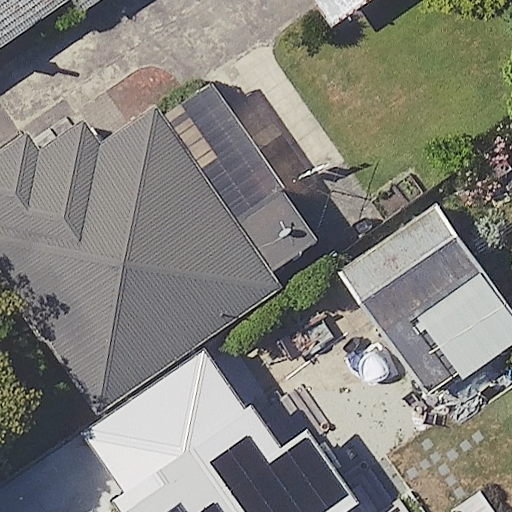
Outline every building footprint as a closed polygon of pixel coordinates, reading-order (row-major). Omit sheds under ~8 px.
[(0,0),(0,50),(74,0),(89,0),(93,5),(101,0),(0,0)] [(372,0),(321,0),(338,23),(372,0)] [(238,231),(145,85),(38,154),(28,139),(0,156),(0,252),(102,412),(320,273),(277,205),(238,231)] [(511,337),(511,303),(435,201),(348,267),(441,391),(511,337)] [(335,511),(263,411),(122,511),(335,511)]
